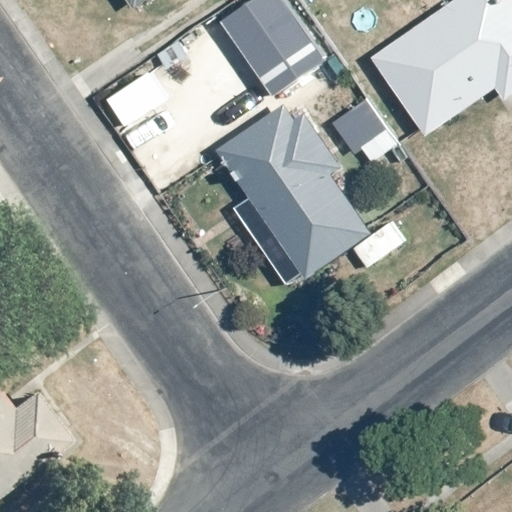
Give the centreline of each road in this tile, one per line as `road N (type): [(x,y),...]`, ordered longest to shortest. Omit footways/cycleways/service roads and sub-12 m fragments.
road 1 (residential): [(0,84),(269,474)]
road 2 (residential): [(269,474),(511,292)]
